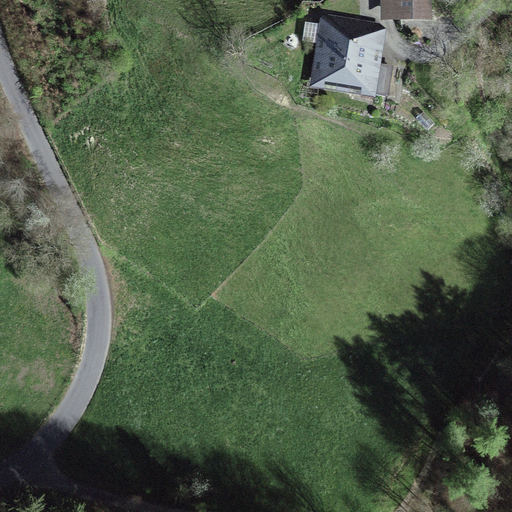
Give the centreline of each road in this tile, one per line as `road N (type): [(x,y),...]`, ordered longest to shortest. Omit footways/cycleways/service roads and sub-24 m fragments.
road 1 (tertiary): [(0,473),(31,454),(69,411),(90,367),(99,317),(83,239),(0,54)]
road 2 (track): [(401,511),(511,311)]
road 3 (track): [(511,178),(484,111),(480,49),(496,3)]
road 4 (track): [(31,454),(50,479),(148,511)]
